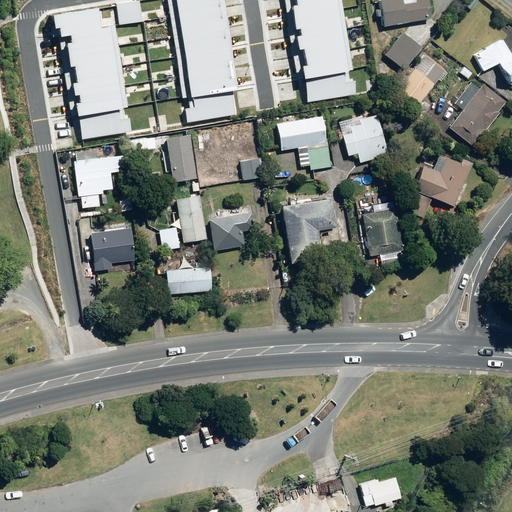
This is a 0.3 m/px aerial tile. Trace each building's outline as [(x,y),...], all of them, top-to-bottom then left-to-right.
[(116,4),(119,26),(142,22),(139,0),(116,4)] [(238,90),(223,0),(167,0),(183,98),(190,97),(192,109),(185,110),(187,122),(235,115),(232,91),(238,90)] [(339,0),(298,0),(299,6),(293,7),(297,29),(302,28),(303,35),(299,36),(301,49),(305,48),(309,66),(304,67),(310,102),(357,94),(355,82),(349,83),(347,71),(352,71),(339,0)] [(380,0),(385,26),(431,18),(427,0),(380,0)] [(467,0),(464,5),(471,10),(478,0),(477,0),(467,0)] [(98,9),(54,16),(56,28),(60,27),(62,37),(72,35),(73,43),(68,44),(72,67),(76,66),(78,83),(74,84),(76,95),(81,94),(82,103),(77,104),(83,139),(131,132),(129,119),(120,120),(118,108),(128,107),(115,26),(101,28),(98,9)] [(403,31),(400,36),(384,55),(404,70),(422,46),(403,31)] [(498,62),(510,84),(511,83),(511,52),(510,54),(502,39),(473,55),(482,71),(498,62)] [(396,91),(416,107),(444,70),(424,55),(396,91)] [(460,72),(467,78),(472,73),(464,66),(460,72)] [(449,127),(471,144),(484,129),(485,130),(499,112),(498,111),(506,101),(483,84),(474,96),(465,89),(454,104),(462,110),(449,127)] [(357,152),(360,162),(388,154),(377,115),(362,119),(361,115),(339,121),(348,155),(357,152)] [(323,117),(279,124),(283,151),(308,147),(327,144),(323,117)] [(503,138),(510,145),(511,142),(511,123),(508,126),(511,129),(503,138)] [(165,138),(173,181),(196,177),(189,134),(165,138)] [(153,135),(129,138),(131,151),(155,147),(153,135)] [(331,167),(327,144),(308,147),(311,170),(331,167)] [(80,196),(82,208),(99,206),(98,193),(102,193),(102,189),(112,188),(110,172),(118,171),(117,166),(124,165),(123,157),(119,157),(119,155),(73,161),(77,196),(80,196)] [(412,188),(454,206),(471,163),(460,158),(458,162),(445,156),(443,162),(437,159),(433,169),(422,164),(412,188)] [(241,161),(244,180),(261,177),(261,175),(265,175),(263,158),(241,161)] [(406,211),(423,218),(431,199),(414,192),(406,211)] [(175,199),(183,242),(206,238),(199,195),(175,199)] [(131,198),(119,199),(121,212),(133,211),(131,198)] [(282,205),(291,262),(322,257),(318,229),(335,227),(331,198),(282,205)] [(383,253),(385,265),(401,262),(398,250),(402,249),(395,208),(362,214),(369,256),(383,253)] [(209,219),(214,250),(245,245),(242,231),(255,228),(252,212),(209,219)] [(148,223),(133,227),(141,259),(156,255),(148,223)] [(90,233),(95,270),(112,268),(111,262),(133,259),(129,227),(90,233)] [(158,229),(161,250),(178,248),(175,227),(158,229)] [(166,270),(167,293),(211,290),(209,267),(166,270)] [(405,402),(384,402),(384,416),(405,416),(405,402)] [(378,479),(368,482),(359,484),(365,506),(374,503),(375,505),(402,497),(396,476),(378,481),(378,479)]
